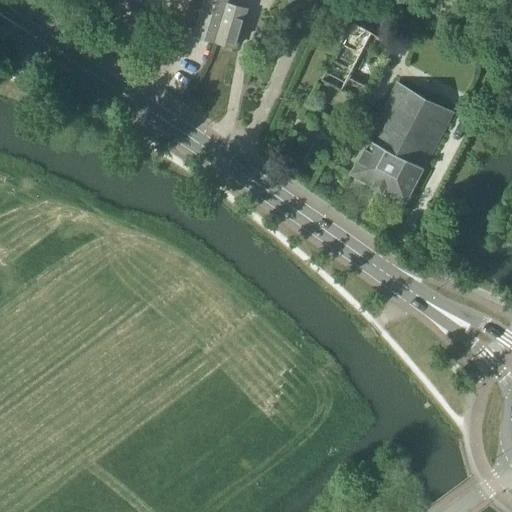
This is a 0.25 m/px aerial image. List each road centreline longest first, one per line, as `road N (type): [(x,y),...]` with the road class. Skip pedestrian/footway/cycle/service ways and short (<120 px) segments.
road 1 (tertiary): [(511,365),(235,169)]
road 2 (tertiary): [(235,169),(0,20)]
road 3 (unclassified): [(235,169),(310,0)]
